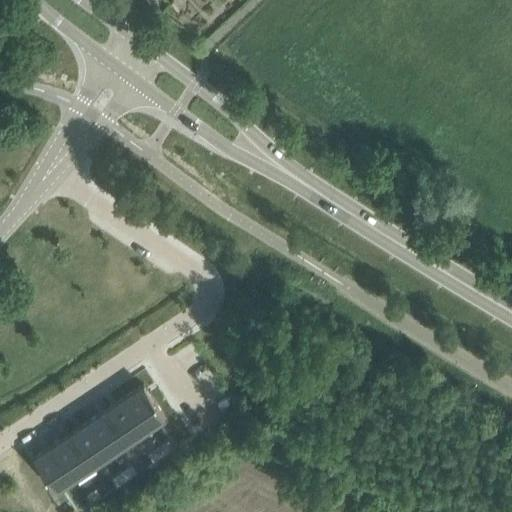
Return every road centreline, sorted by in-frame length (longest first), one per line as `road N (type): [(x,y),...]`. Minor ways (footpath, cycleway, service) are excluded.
road 1 (residential): [(0,445),(211,300),(200,268),(53,168)]
road 2 (secondary): [(511,312),(276,165)]
road 3 (unclassified): [(511,390),(344,287)]
road 4 (secondary): [(136,83),(224,147),(276,165)]
road 5 (secondary): [(276,165),(237,119),(156,56)]
road 6 (unclassified): [(108,61),(53,168)]
